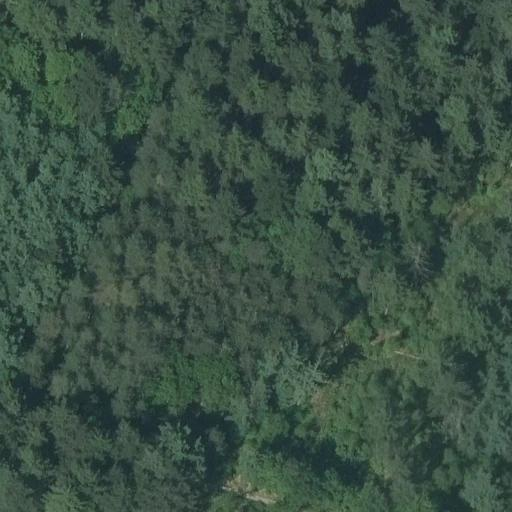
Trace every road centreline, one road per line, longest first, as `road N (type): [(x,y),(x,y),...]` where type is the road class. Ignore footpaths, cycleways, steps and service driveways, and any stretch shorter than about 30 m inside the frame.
road 1 (track): [(0,423),(219,0)]
road 2 (track): [(270,511),(0,432)]
